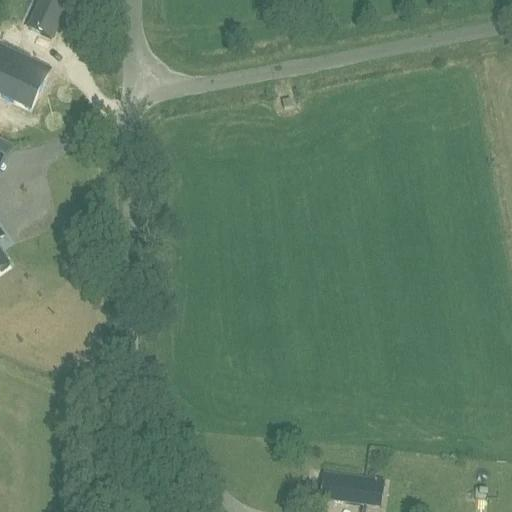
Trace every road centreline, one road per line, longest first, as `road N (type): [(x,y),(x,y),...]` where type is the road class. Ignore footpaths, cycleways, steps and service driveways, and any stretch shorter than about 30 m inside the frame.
road 1 (unclassified): [(117,511),(133,378),(128,94)]
road 2 (unclassified): [(128,94),(511,25)]
